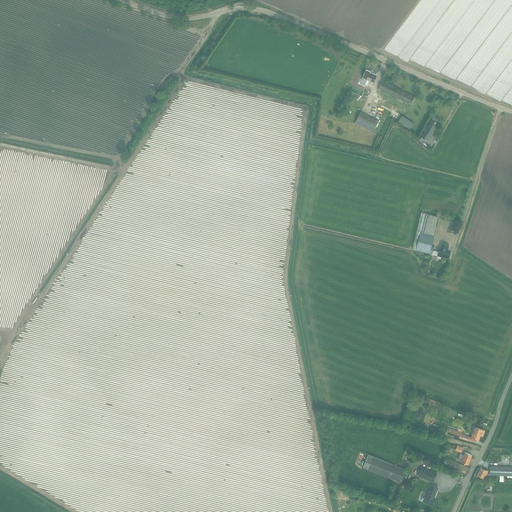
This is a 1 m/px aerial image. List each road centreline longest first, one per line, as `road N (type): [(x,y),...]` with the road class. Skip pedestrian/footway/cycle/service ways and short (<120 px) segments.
road 1 (unclassified): [(511,104),(260,4),(182,15),(135,0)]
road 2 (unknown): [(501,99),(453,242)]
road 3 (unclassified): [(458,511),(511,376)]
